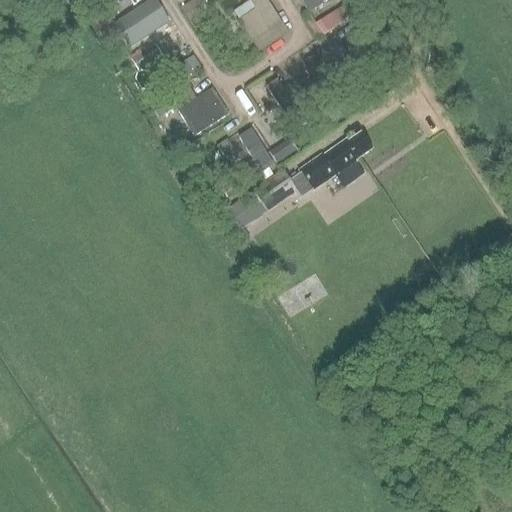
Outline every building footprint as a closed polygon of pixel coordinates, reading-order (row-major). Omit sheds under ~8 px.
[(129,51),(170,25),(153,0),(113,26),(129,51)] [(286,34),(264,0),(250,0),(257,10),(241,21),(259,50),(286,34)] [(317,41),(362,12),(354,1),(316,26),(308,13),(302,17),(317,41)] [(317,117),(328,110),(342,102),(315,57),(302,65),(310,78),(298,85),(317,117)] [(162,97),(165,95),(202,72),(193,59),(153,84),(162,97)] [(265,89),(290,126),(295,133),(307,125),(302,118),(277,81),(265,89)] [(229,117),(212,91),(178,113),(195,138),(229,117)] [(180,105),(172,93),(151,106),(159,118),(180,105)] [(274,168),(262,149),(251,131),(238,139),(253,163),(234,174),(246,194),(273,177),(269,171),(274,168)] [(313,193),(373,152),(361,136),(348,145),(346,142),(322,159),(321,158),(299,173),(313,193)] [(249,195),(264,216),(298,193),(284,172),(249,195)]
